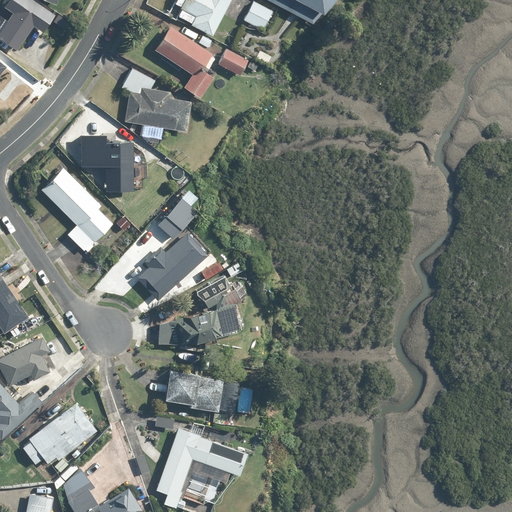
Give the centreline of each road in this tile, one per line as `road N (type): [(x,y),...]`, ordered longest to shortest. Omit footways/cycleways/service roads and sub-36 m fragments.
road 1 (residential): [(117,0),(54,101),(0,153)]
road 2 (residential): [(0,196),(69,304),(109,332)]
